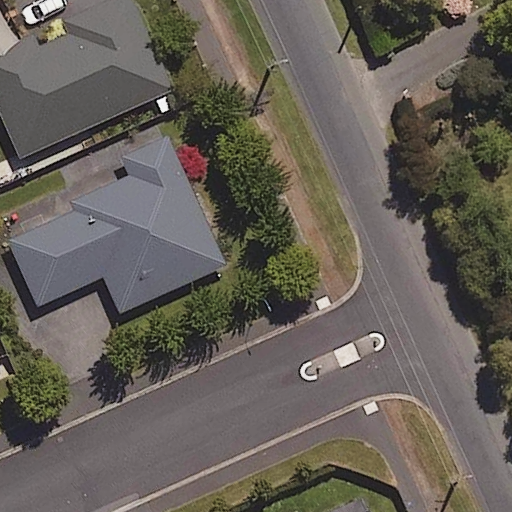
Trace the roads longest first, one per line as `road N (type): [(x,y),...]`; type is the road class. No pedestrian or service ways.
road 1 (residential): [(436,316),(0,510)]
road 2 (tertiary): [(436,316),(295,0)]
road 3 (tertiary): [(511,486),(436,316)]
